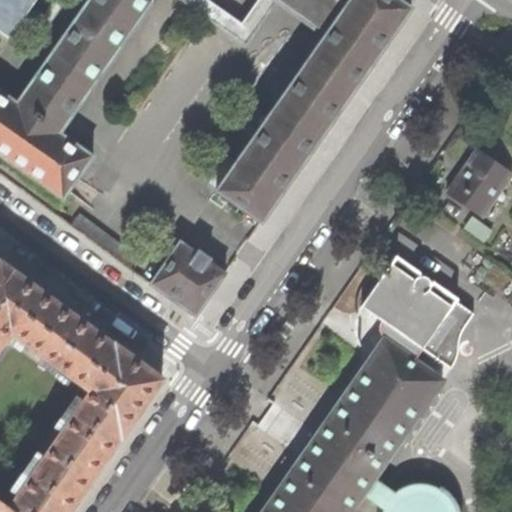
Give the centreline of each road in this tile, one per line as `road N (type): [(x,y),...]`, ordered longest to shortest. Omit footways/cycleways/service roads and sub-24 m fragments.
road 1 (residential): [(208,370),(462,0)]
road 2 (residential): [(0,217),(208,370)]
road 3 (residential): [(109,511),(208,370)]
